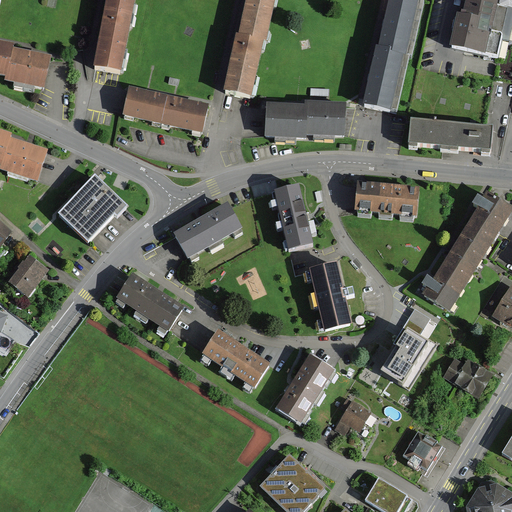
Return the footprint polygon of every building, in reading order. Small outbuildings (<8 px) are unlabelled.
[(132,16),(135,0),(107,0),(105,11),(132,16)] [(249,0),(242,35),(265,40),(269,41),(277,0),(249,0)] [(392,0),(388,19),(382,47),(405,53),(408,53),(419,0),(392,0)] [(467,0),(462,25),(454,24),(447,56),(483,64),(488,41),(511,46),(511,6),(484,0),(467,0)] [(121,73),(132,16),(105,11),(100,41),(94,68),(121,73)] [(239,35),(226,92),(253,98),(265,40),(242,35),(239,35)] [(15,46),(0,43),(0,76),(5,77),(7,66),(11,66),(14,49),(15,46)] [(373,77),(366,107),(392,113),(405,53),(382,47),(379,47),(373,77)] [(51,57),(14,49),(11,66),(7,66),(5,77),(4,81),(44,90),(51,57)] [(170,97),(129,88),(123,116),(163,125),(170,97)] [(210,106),(170,97),(163,125),(203,135),(210,106)] [(310,102),(309,107),(308,135),(347,137),(349,105),(310,102)] [(269,105),(267,138),(308,140),(308,135),(309,107),(269,105)] [(411,122),(409,146),(491,154),(493,130),(411,122)] [(0,132),(0,166),(0,167),(10,139),(11,136),(0,132)] [(47,152),(10,139),(0,167),(0,168),(0,170),(37,183),(47,152)] [(96,178),(59,216),(87,243),(114,216),(117,219),(127,209),(96,178)] [(418,186),(359,182),(357,210),(416,214),(418,186)] [(301,186),(275,193),(289,251),(315,244),(301,186)] [(429,287),(424,295),(449,310),(511,209),(511,207),(488,192),(482,200),(479,198),(474,205),(478,208),(433,280),(427,276),(423,283),(429,287)] [(244,230),(230,204),(175,235),(189,260),(244,230)] [(0,247),(11,234),(0,224),(0,247)] [(28,298),(47,272),(29,259),(10,285),(28,298)] [(338,265),(311,272),(325,330),(352,324),(338,265)] [(167,333),(182,311),(132,277),(117,299),(167,333)] [(511,287),(494,318),(511,328),(511,287)] [(253,347),(221,329),(202,355),(232,374),(253,347)] [(410,391),(438,346),(422,336),(420,340),(407,332),(382,373),(410,391)] [(0,344),(5,351),(14,344),(8,337),(0,342),(0,344)] [(253,348),(233,375),(265,394),(283,367),(253,348)] [(335,372),(311,357),(277,409),(301,425),(335,372)] [(456,359),(444,377),(478,401),(495,377),(469,359),(465,366),(456,359)] [(346,411),(335,430),(345,436),(350,427),(359,432),(370,413),(347,400),(342,409),(346,411)] [(403,456),(410,460),(407,464),(419,471),(421,468),(427,471),(442,447),(437,443),(437,442),(427,436),(426,438),(418,433),(403,456)] [(511,442),(503,458),(511,463),(511,442)] [(290,460),(262,489),(286,511),(304,511),(323,493),(290,460)] [(380,482),(366,503),(379,511),(404,511),(411,503),(380,482)] [(467,511),(511,511),(511,498),(497,489),(480,493),(468,511),(467,511)]
